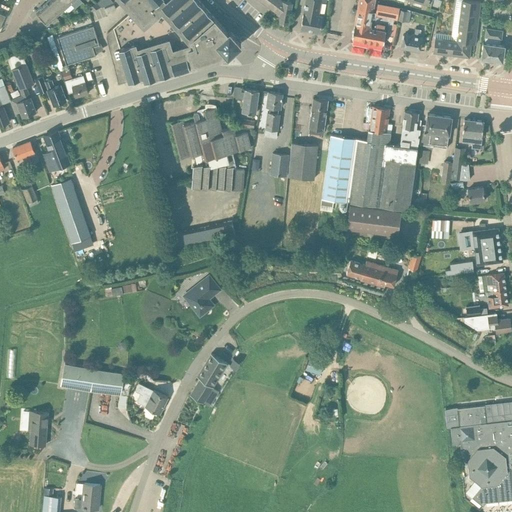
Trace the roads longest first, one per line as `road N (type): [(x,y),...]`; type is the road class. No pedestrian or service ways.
road 1 (unclassified): [(134,511),(184,387),(233,318),(263,301),(310,293),(344,300),(511,381)]
road 2 (unclassified): [(0,142),(216,71),(257,76)]
road 3 (residential): [(501,115),(257,76)]
road 4 (tertiary): [(508,88),(322,60),(279,46)]
